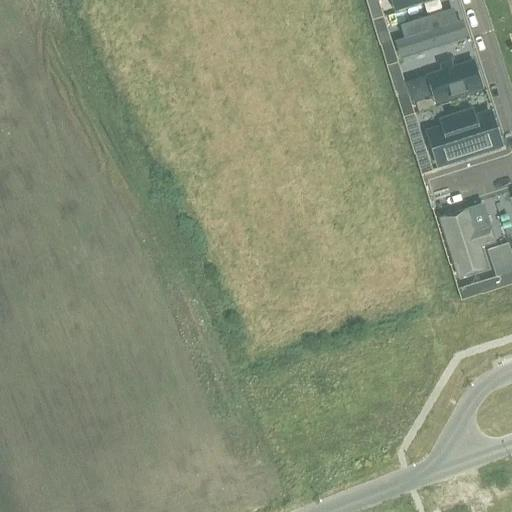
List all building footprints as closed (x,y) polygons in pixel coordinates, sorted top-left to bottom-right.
[(365,0),(372,20),(383,17),(377,0),(365,0)] [(393,0),(397,10),(429,0),(393,0)] [(451,14),(401,28),(406,46),(456,32),(451,14)] [(380,45),(386,66),(398,62),(383,17),(372,20),(379,46),(380,45)] [(396,97),(403,118),(414,114),(398,62),(386,66),(395,97),(396,97)] [(435,105),(486,88),(478,62),(426,78),(435,105)] [(414,114),(403,118),(414,154),(421,175),(432,171),(414,114)] [(428,153),(435,173),(506,148),(500,129),(428,153)] [(440,223),(459,283),(490,274),(481,247),(494,243),(489,229),(478,233),(472,213),(440,223)] [(481,294),(511,284),(511,271),(508,273),(457,289),(461,301),(481,294)]
